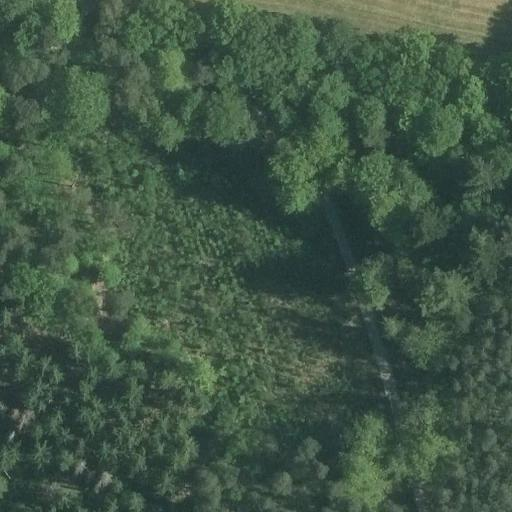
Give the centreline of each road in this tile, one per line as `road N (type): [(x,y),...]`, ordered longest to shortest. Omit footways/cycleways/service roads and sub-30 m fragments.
road 1 (track): [(247,79),(347,252),(420,511)]
road 2 (track): [(511,122),(247,79)]
road 3 (track): [(247,79),(0,32)]
